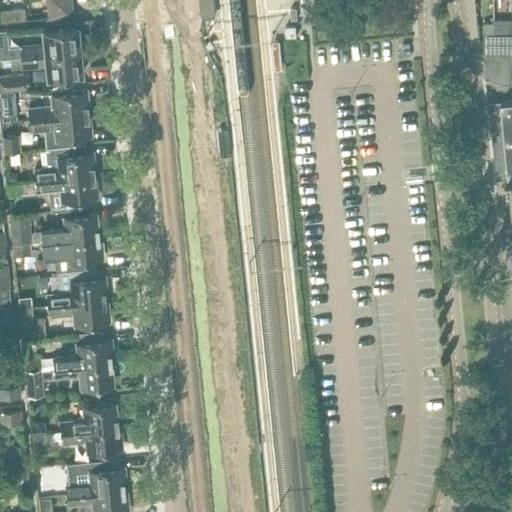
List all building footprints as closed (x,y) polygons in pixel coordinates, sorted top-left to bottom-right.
[(49,17),(70,15),(69,3),(48,5),(49,17)] [(12,7),(0,8),(0,20),(25,19),(24,6),(12,7)] [(511,35),(511,18),(493,19),(493,21),(494,33),(511,35)] [(493,21),(483,22),(484,33),(494,33),(493,21)] [(78,49),(76,26),(42,30),(43,41),(0,45),(0,58),(10,57),(10,56),(45,53),(45,50),(56,49),(57,53),(68,52),(68,50),(78,49)] [(511,58),(511,35),(494,33),(484,33),(484,53),(511,58)] [(11,68),(45,65),(46,77),(81,74),(78,49),(68,50),(68,52),(57,53),(56,49),(45,50),(45,53),(10,56),(10,57),(11,68)] [(511,58),(484,53),(484,66),(511,71),(511,58)] [(511,71),(484,66),(485,78),(511,85),(511,76),(511,71)] [(0,90),(16,89),(16,88),(29,88),(28,72),(0,75),(0,90)] [(85,113),(84,105),(86,105),(85,90),(51,94),(52,104),(28,107),(29,118),(85,113)] [(511,99),(501,100),(508,177),(507,177),(508,188),(509,187),(511,215),(511,99)] [(85,113),(29,118),(30,128),(44,127),(46,146),(84,143),(83,135),(89,134),(88,120),(86,120),(85,113)] [(18,133),(2,135),(4,152),(20,150),(18,133)] [(35,179),(27,180),(91,174),(90,166),(93,166),(91,152),(85,152),(84,143),(43,147),(45,166),(34,167),(35,179)] [(17,180),(16,171),(6,171),(7,181),(17,180)] [(91,174),(27,180),(28,191),(36,190),(48,189),(50,210),(87,207),(86,196),(96,195),(94,181),(92,181),(91,174)] [(9,215),(12,244),(30,242),(42,241),(97,235),(95,213),(63,216),(64,227),(29,231),(27,213),(34,212),(9,215)] [(97,235),(42,241),(43,253),(43,257),(56,255),(58,271),(92,267),(91,258),(102,257),(100,243),(98,243),(97,235)] [(30,242),(12,244),(13,255),(31,253),(30,242)] [(7,263),(0,263),(0,276),(9,276),(7,263)] [(60,292),(46,293),(47,304),(103,298),(103,291),(105,290),(104,276),(93,277),(92,267),(58,271),(60,292)] [(9,276),(0,276),(0,313),(13,312),(12,302),(10,303),(8,287),(10,287),(9,276)] [(30,295),(17,297),(18,307),(31,306),(31,305),(30,295)] [(103,298),(47,304),(48,315),(74,313),(75,323),(108,320),(107,306),(104,306),(103,298)] [(31,306),(18,307),(21,338),(45,335),(43,315),(33,316),(31,306)] [(0,322),(1,337),(14,336),(12,320),(13,320),(13,312),(0,313),(0,322)] [(77,353),(53,356),(54,366),(54,367),(110,361),(109,354),(111,353),(110,339),(102,340),(101,331),(75,333),(76,342),(77,353)] [(1,337),(3,353),(4,361),(8,360),(8,361),(17,360),(17,359),(16,359),(16,351),(15,351),(14,336),(1,337)] [(41,356),(24,357),(25,369),(24,369),(24,370),(54,367),(54,366),(42,367),(41,356)] [(8,361),(9,370),(18,369),(17,360),(8,361)] [(80,386),(112,383),(110,361),(54,367),(24,370),(27,395),(43,394),(42,380),(55,379),(55,378),(79,375),(80,386)] [(0,398),(20,396),(19,384),(0,386),(0,398)] [(61,430),(116,425),(114,403),(82,406),(83,416),(59,419),(60,430),(61,430)] [(0,422),(22,420),(20,409),(0,410),(0,422)] [(61,430),(31,433),(33,451),(55,449),(61,442),(62,442),(85,439),(86,450),(121,447),(119,432),(117,433),(116,425),(61,430)] [(27,466),(24,443),(13,444),(15,466),(5,467),(5,468),(27,466)] [(122,456),(66,461),(68,483),(68,486),(66,486),(67,494),(123,489),(122,481),(124,481),(123,467),(122,456)] [(27,466),(5,468),(6,473),(16,475),(16,477),(28,476),(27,466)] [(123,489),(67,494),(67,495),(68,505),(92,503),(93,511),(109,511),(127,510),(126,496),(123,496),(123,489)] [(46,496),(38,497),(39,511),(51,511),(50,496),(46,496)]
